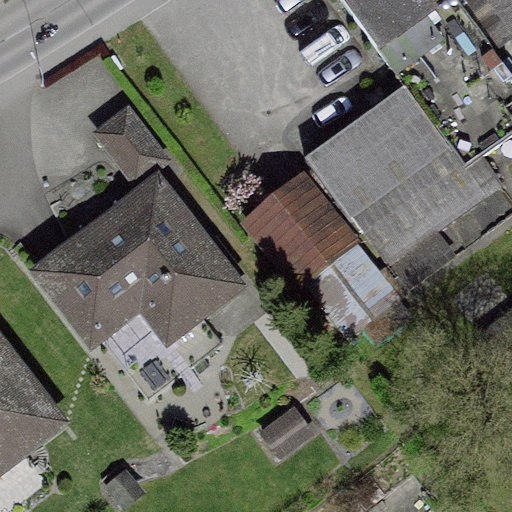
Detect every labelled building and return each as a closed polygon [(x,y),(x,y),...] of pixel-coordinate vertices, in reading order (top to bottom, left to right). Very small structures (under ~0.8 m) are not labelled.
[(511,0),(335,0),(402,91),(301,164),(308,173),(243,225),(296,293),(303,287),(344,340),(404,293),(383,266),(478,196),(461,173),(511,136),(511,125),(503,113),(511,107),(511,87),(488,54),(511,36),(511,0)] [(123,117),(96,139),(132,186),(160,165),(123,117)] [(229,290),(152,191),(38,279),(88,343),(131,309),(163,351),(193,328),(188,321),(229,290)] [(511,310),(476,337),(511,385),(511,310)] [(52,427),(0,359),(0,476),(16,464),(11,458),(52,427)] [(275,460),(300,441),(284,420),(259,438),(275,460)]
